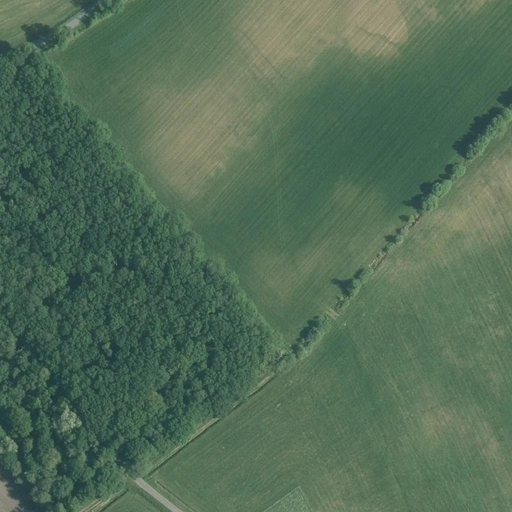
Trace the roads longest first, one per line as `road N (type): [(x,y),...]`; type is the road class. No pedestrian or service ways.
road 1 (unclassified): [(0,311),(111,454),(176,511)]
road 2 (track): [(133,476),(272,367)]
road 3 (unclassified): [(0,64),(105,0)]
